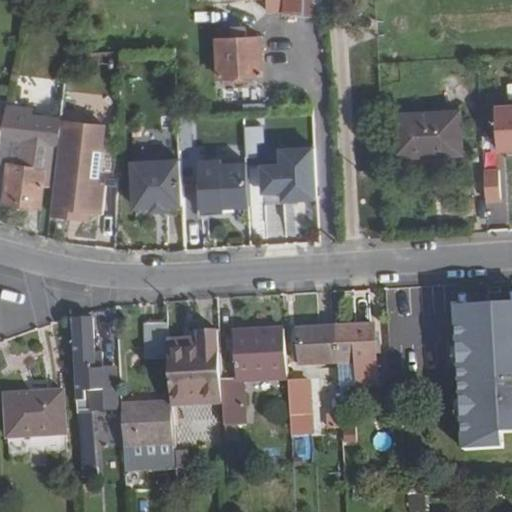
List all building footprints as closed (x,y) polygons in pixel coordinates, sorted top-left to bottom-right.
[(70,0),(53,0),(53,8),(69,10),(70,0)] [(323,14),(323,0),(267,0),(267,5),(286,6),(285,12),(323,14)] [(232,39),(247,38),(246,26),(231,27),(232,39)] [(263,76),(261,37),(247,38),(232,39),(218,40),(220,78),(263,76)] [(511,104),(487,105),(489,155),(511,154),(511,104)] [(462,152),(460,112),(393,115),(395,159),(430,157),(430,154),(462,152)] [(63,121),(59,150),(55,190),(52,215),(89,219),(90,214),(100,215),(104,184),(99,184),(106,126),(63,121)] [(59,150),(0,143),(0,164),(3,165),(0,194),(0,204),(42,209),(44,189),(55,190),(59,150)] [(323,154),(288,156),(288,170),(269,171),(271,200),(290,199),(290,209),(326,208),(323,154)] [(223,158),(200,159),(201,214),(224,214),(224,208),(249,207),(247,160),(223,161),(223,158)] [(188,165),(140,167),(142,216),(161,215),(161,220),(178,220),(178,213),(189,213),(188,165)] [(499,203),(500,169),(481,169),(480,202),(499,203)] [(511,299),(455,302),(461,446),(506,444),(506,430),(511,429),(511,299)] [(30,321),(25,308),(2,316),(7,329),(30,321)] [(93,321),(76,321),(84,475),(98,474),(94,410),(118,408),(117,369),(96,369),(93,321)] [(168,357),(166,323),(147,324),(148,358),(168,357)] [(374,326),(338,327),(341,363),(359,362),(360,387),(379,386),(374,326)] [(301,329),(302,364),(341,363),(338,327),(301,329)] [(236,332),(239,381),(224,382),(225,404),(227,442),(239,441),(238,426),(248,426),(247,383),(290,380),(287,329),(236,332)] [(200,348),(170,350),(174,403),(174,406),(225,404),(224,382),(221,337),(200,338),(200,348)] [(309,380),(290,382),(292,416),(311,415),(309,380)] [(68,434),(66,391),(7,395),(10,438),(68,434)] [(174,403),(124,405),(127,446),(176,444),(174,406),(174,403)] [(355,420),(344,421),(345,436),(356,435),(355,420)] [(176,444),(127,446),(128,470),(177,468),(176,452),(176,444)] [(189,451),(176,452),(177,468),(177,470),(190,469),(189,451)] [(198,511),(198,503),(180,504),(180,511),(198,511)]
